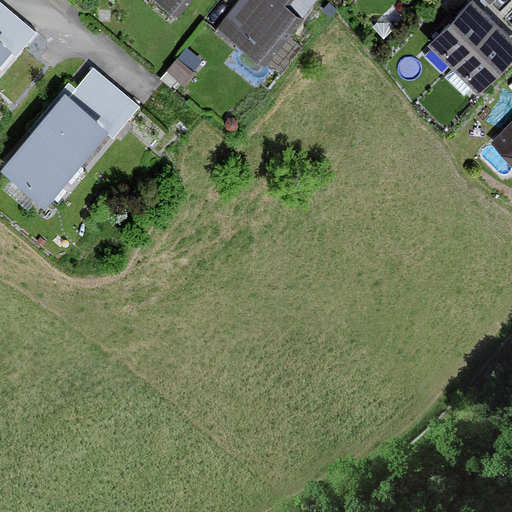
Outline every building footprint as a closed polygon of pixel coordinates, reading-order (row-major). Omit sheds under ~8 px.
[(149,0),(171,18),(185,0),(149,0)] [(255,0),(233,26),(227,21),(216,33),(261,70),(310,12),(295,0),(255,0)] [(511,69),(511,42),(470,3),(427,48),(483,100),(511,69)] [(0,71),(13,56),(17,59),(36,37),(0,7),(0,71)] [(198,64),(182,53),(164,77),(180,89),(198,64)] [(69,100),(66,97),(0,178),(48,217),(112,138),(116,141),(140,111),(91,72),(69,100)] [(511,125),(491,146),(511,167),(511,125)]
